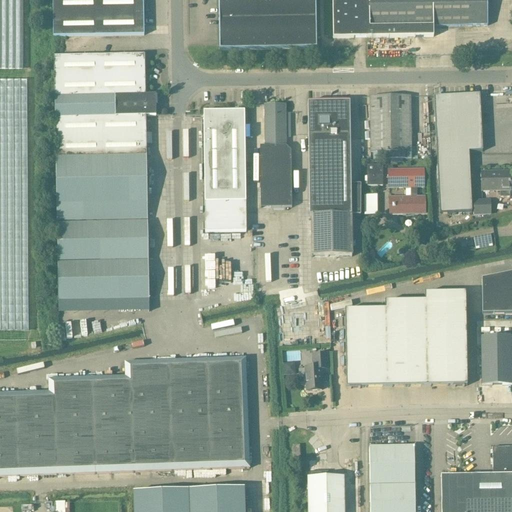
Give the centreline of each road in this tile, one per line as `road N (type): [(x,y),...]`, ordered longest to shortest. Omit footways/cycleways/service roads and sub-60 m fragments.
road 1 (unknown): [(179,297),(151,288),(148,120),(155,110),(180,110),(180,243)]
road 2 (unclassified): [(179,83),(511,78)]
road 3 (unclassified): [(277,424),(511,413)]
road 4 (unknown): [(299,81),(304,249),(329,261)]
